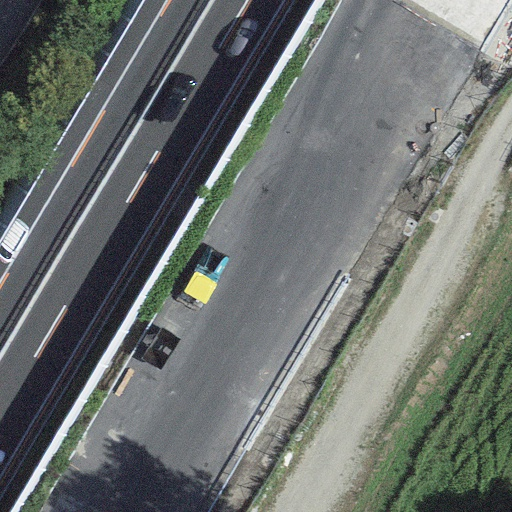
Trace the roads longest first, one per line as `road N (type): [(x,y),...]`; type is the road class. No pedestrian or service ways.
road 1 (motorway): [(106,511),(412,0)]
road 2 (track): [(511,124),(289,511)]
road 3 (motorway): [(219,0),(0,367)]
